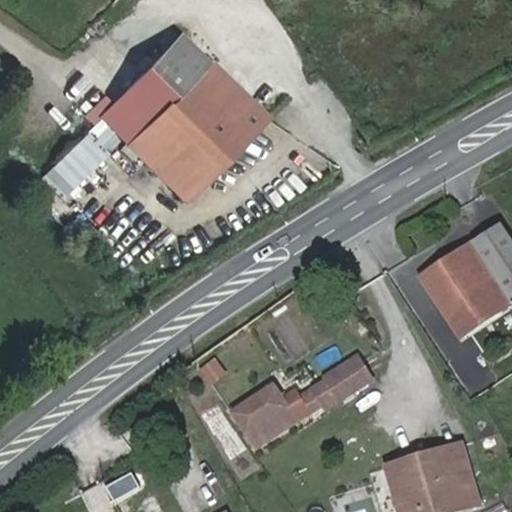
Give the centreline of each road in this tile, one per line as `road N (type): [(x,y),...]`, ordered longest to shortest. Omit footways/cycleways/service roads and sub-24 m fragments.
road 1 (primary): [(0,479),(269,280),(511,136)]
road 2 (primary): [(511,102),(174,308),(0,441)]
